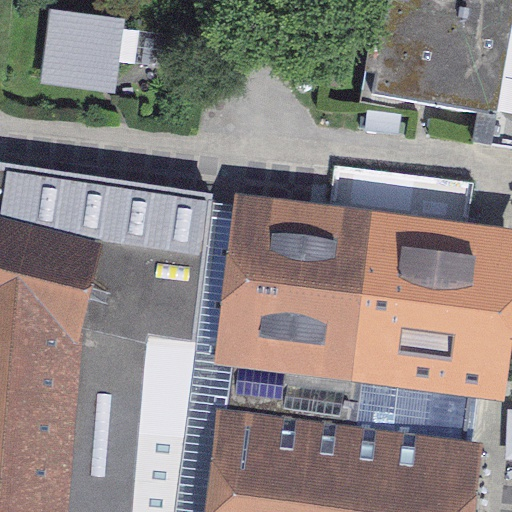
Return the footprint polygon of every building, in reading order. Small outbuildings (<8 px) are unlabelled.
[(392,20),(379,117),(494,134),(489,167),(511,169),(511,0),(431,0),(428,25),(392,20)] [(124,25),(50,15),(40,87),(115,97),(124,25)] [(5,184),(0,206),(0,237),(123,266),(101,347),(90,511),(194,511),(231,219),(5,184)] [(511,254),(257,221),(235,382),(511,418),(511,254)] [(0,511),(90,511),(101,347),(123,266),(0,237),(0,511)] [(490,511),(498,458),(240,424),(227,511),(490,511)]
